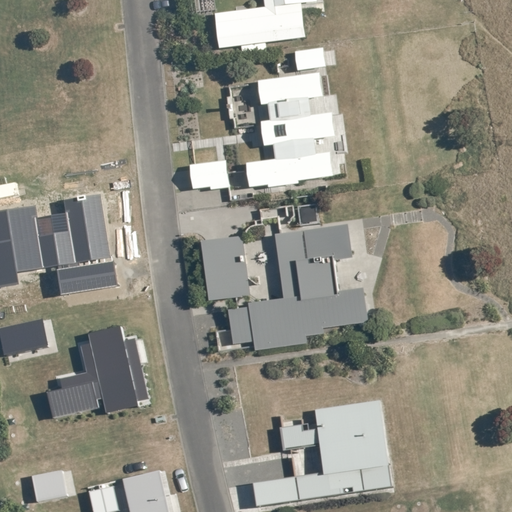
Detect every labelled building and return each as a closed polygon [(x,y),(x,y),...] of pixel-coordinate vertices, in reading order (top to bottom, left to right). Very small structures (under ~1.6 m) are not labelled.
[(268,44),(308,38),(304,5),(320,3),(319,0),(266,0),(267,8),(217,14),(222,50),(243,47),(244,54),(269,50),(268,44)] [(300,72),(328,68),(326,49),(297,53),(300,72)] [(325,98),(322,74),(260,82),(263,106),(270,105),(272,122),(263,123),(267,147),(275,146),(277,160),(249,164),(252,189),(270,186),(271,189),(301,185),(301,182),(336,177),(332,153),(319,155),(317,140),(337,137),(334,113),(314,116),(311,99),(325,98)] [(232,188),(228,161),(191,166),(195,190),(212,188),(213,191),(232,188)] [(350,226),(277,235),(286,300),(251,304),(252,309),(231,312),(235,346),(256,342),(257,352),(309,345),(309,337),(325,335),(325,329),(371,323),(366,289),(341,292),(337,261),(355,259),(350,226)] [(253,297),(245,237),(204,242),(212,302),(253,297)] [(256,484),(259,507),(394,488),(391,467),(392,467),(382,401),(317,411),(320,431),(305,433),(304,425),(282,429),(285,452),(292,451),(297,478),(256,484)]
